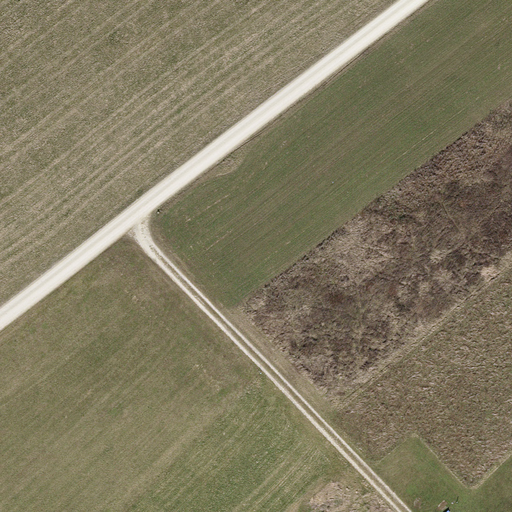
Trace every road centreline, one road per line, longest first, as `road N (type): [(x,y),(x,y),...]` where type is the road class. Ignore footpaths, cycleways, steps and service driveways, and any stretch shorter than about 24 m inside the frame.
road 1 (track): [(0,318),(412,0)]
road 2 (track): [(126,221),(406,511)]
